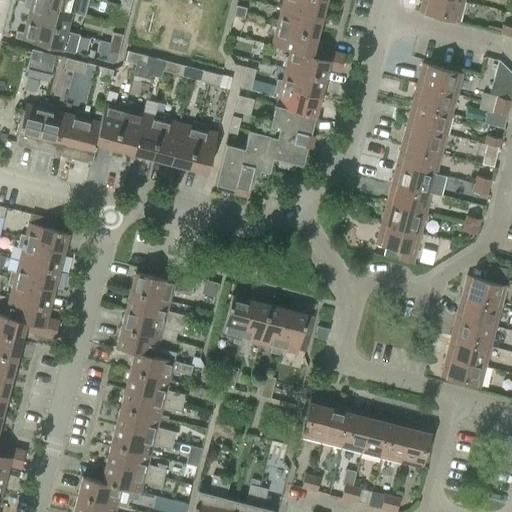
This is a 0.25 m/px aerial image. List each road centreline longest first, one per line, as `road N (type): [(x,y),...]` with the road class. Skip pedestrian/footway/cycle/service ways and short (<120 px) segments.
road 1 (residential): [(35,511),(112,219)]
road 2 (residential): [(351,293),(376,281),(423,290),(481,253),(511,166)]
road 3 (residential): [(290,203),(340,167),(383,16)]
road 4 (residential): [(112,219),(133,205),(165,204),(259,222),(290,203)]
road 5 (residential): [(454,392),(352,364),(345,349),(356,311),(351,293)]
road 6 (residential): [(511,55),(383,16)]
